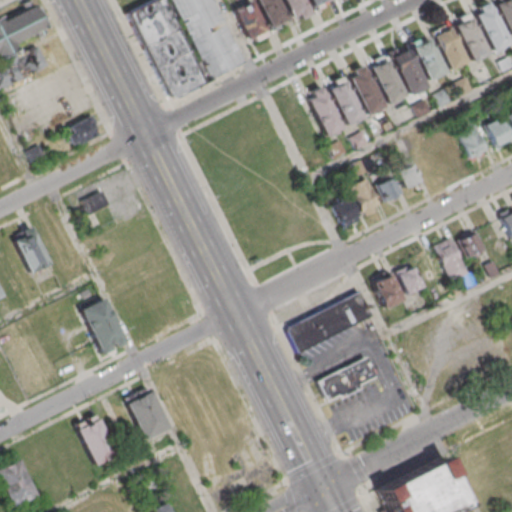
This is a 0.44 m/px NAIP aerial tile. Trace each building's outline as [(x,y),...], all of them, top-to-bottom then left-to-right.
[(150,0),(126,12),(167,96),(169,97),(170,98),(172,98),(202,83),(160,0),(150,0)] [(168,0),(208,81),(242,64),(210,0),(168,0)] [(264,32),(247,0),(246,0),(229,9),(245,41),(264,32)] [(255,0),(263,29),(282,24),(276,0),(255,0)] [(278,0),(287,16),(305,7),(301,0),(278,0)] [(327,1),(326,0),(304,0),(310,10),(327,1)] [(493,0),(489,2),(507,37),(511,34),(511,3),(510,0),(493,0)] [(0,58),(11,52),(13,52),(10,45),(33,34),(36,39),(45,34),(29,3),(20,7),(22,11),(0,22),(0,58)] [(489,51),(506,42),(487,4),(470,13),(489,51)] [(467,61),(485,51),(466,14),(448,23),(467,61)] [(445,70),(463,61),(444,24),(426,33),(445,70)] [(425,80),(442,71),(425,37),(407,46),(425,80)] [(0,58),(1,60),(0,60),(0,85),(11,80),(14,86),(33,76),(30,69),(42,63),(33,45),(13,55),(11,52),(0,58)] [(405,94),(423,85),(404,48),(386,57),(405,94)] [(384,104),(402,94),(382,57),(365,66),(384,104)] [(363,114),(381,105),(362,68),(344,77),(363,114)] [(342,125),(360,116),(341,79),(323,88),(342,125)] [(321,136),(339,127),(320,89),(302,99),(321,136)] [(296,144),(313,136),(298,102),(280,110),(296,144)] [(511,108),(511,136),(501,114),(511,108)] [(67,145),(93,134),(85,117),(59,128),(67,145)] [(498,119),(505,135),(489,143),(479,123),(490,118),(491,122),(498,119)] [(468,120),(482,149),(477,152),(477,153),(472,156),(471,155),(466,157),(451,129),(468,120)] [(0,170),(17,163),(0,126),(0,170)] [(459,165),(451,133),(433,138),(441,170),(459,165)] [(388,163),(400,187),(409,182),(410,185),(416,182),(407,162),(406,163),(402,156),(388,163)] [(347,163),(353,174),(363,169),(358,158),(347,163)] [(370,182),(378,200),(395,192),(387,175),(370,182)] [(361,176),(374,203),(370,205),(372,210),(362,215),(360,211),(357,212),(344,185),(361,176)] [(77,200),(84,214),(103,204),(96,190),(77,200)] [(343,196),(354,219),(338,228),(326,204),(343,196)] [(510,204),(511,207),(511,231),(505,235),(494,212),(510,204)] [(20,232),(18,228),(27,223),(46,261),(26,271),(9,238),(20,232)] [(479,250),(469,229),(451,237),(461,258),(479,250)] [(464,273),(447,238),(429,246),(446,282),(464,273)] [(426,250),(407,258),(409,263),(391,270),(401,296),(420,289),(418,283),(436,276),(426,250)] [(398,302),(388,272),(368,279),(377,308),(398,302)] [(366,314),(293,351),(282,331),(284,326),(354,290),(366,314)] [(75,309),(99,297),(121,340),(98,352),(75,309)] [(313,379),(323,399),(333,394),(335,397),(355,387),(354,383),(370,375),(360,355),(313,379)] [(122,401),(147,388),(166,426),(141,439),(122,401)] [(72,426),(94,415),(113,453),(92,464),(72,426)] [(0,487),(0,461),(11,456),(31,494),(9,505),(0,487)] [(438,456),(462,505),(448,511),(383,511),(372,489),(438,456)] [(181,511),(195,511),(205,507),(186,470),(165,481),(181,511)] [(169,511),(165,502),(144,511),(169,511)]
